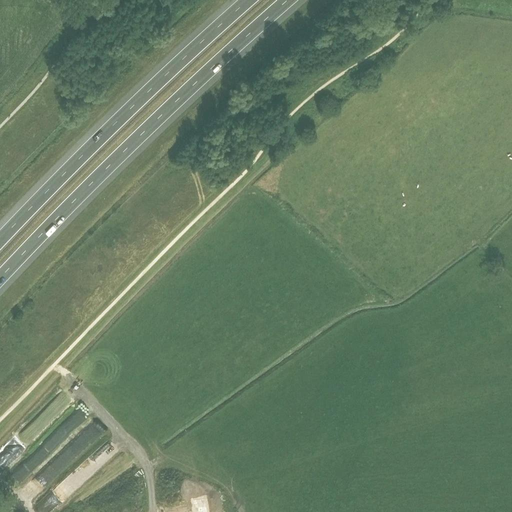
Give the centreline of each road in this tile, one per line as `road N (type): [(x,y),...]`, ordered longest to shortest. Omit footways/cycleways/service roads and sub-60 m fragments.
road 1 (motorway): [(0,278),(288,0)]
road 2 (motorway): [(249,0),(0,239)]
